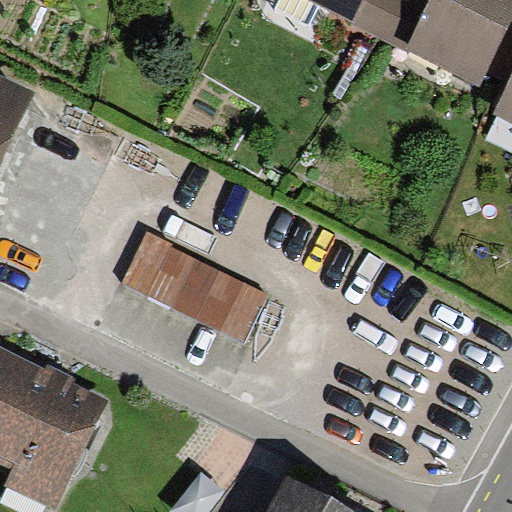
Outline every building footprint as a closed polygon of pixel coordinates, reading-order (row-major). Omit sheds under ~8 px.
[(511,0),(291,0),(356,33),(357,31),(408,56),(407,58),(479,95),(490,74),(511,85),(511,96),(499,123),(511,129),(511,0)] [(0,182),(38,104),(0,85),(0,182)] [(148,233),(122,287),(245,346),(268,297),(172,251),(174,246),(148,233)] [(46,511),(58,511),(110,406),(76,389),(78,385),(47,370),(45,374),(0,351),(0,470),(10,475),(3,491),(46,511)] [(331,511),(287,488),(273,511),(331,511)]
